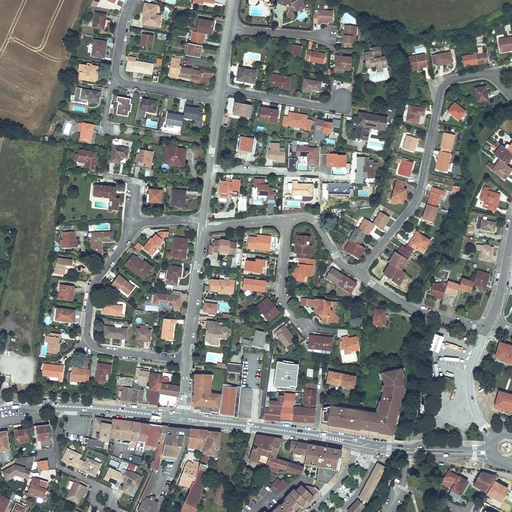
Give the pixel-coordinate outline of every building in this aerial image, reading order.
[(278,0),(278,3),(284,6),(285,5),(288,4),(289,6),(287,10),(286,14),(287,16),(293,18),(295,13),(292,12),(293,9),(304,4),(302,0),(278,0)] [(145,13),(143,23),(159,26),(160,16),(155,15),(157,5),(145,3),(143,13),(145,13)] [(318,10),(317,23),(322,23),(322,21),(328,21),(332,22),(333,11),(318,10)] [(96,13),(93,27),(103,29),(106,15),(96,13)] [(199,19),(197,32),(204,33),(211,34),(214,22),(199,19)] [(342,42),(341,46),(349,47),(349,43),(352,43),(352,41),(353,36),(354,36),(355,26),(345,25),(344,30),(343,42),(342,42)] [(193,31),(191,43),(202,45),(204,33),(197,32),(193,31)] [(143,34),(141,45),(151,47),(153,36),(143,34)] [(511,36),(498,39),(500,52),(511,49),(511,36)] [(94,40),(92,55),(105,57),(107,46),(105,46),(106,41),(94,40)] [(188,43),(186,55),(200,58),(202,45),(191,43),(188,43)] [(301,46),(293,44),(291,56),(299,58),(301,46)] [(307,50),(306,58),(309,58),(309,61),(323,64),(325,53),(307,50)] [(387,67),(385,56),(373,59),(371,51),(364,53),(365,59),(368,58),(368,60),(365,60),(367,69),(372,68),(371,67),(374,66),(374,67),(376,66),(377,69),(382,68),(387,67)] [(450,52),(436,54),(438,65),(452,62),(450,52)] [(463,66),(477,64),(476,55),(475,53),(462,56),(463,66)] [(476,55),(477,64),(488,62),(486,53),(476,55)] [(424,54),(406,58),(408,68),(418,66),(418,68),(427,66),(424,54)] [(335,57),(334,70),(339,70),(339,69),(344,69),(350,70),(352,57),(343,56),(343,58),(335,57)] [(192,70),(192,68),(179,66),(181,59),(172,58),(169,72),(178,74),(178,72),(180,72),(180,74),(180,77),(190,79),(191,78),(192,70)] [(136,61),(134,70),(152,74),(153,64),(136,61)] [(80,64),(78,78),(94,81),(96,70),(97,70),(98,66),(92,66),(92,67),(86,66),(87,65),(80,64)] [(235,78),(234,82),(248,85),(249,82),(254,83),(256,71),(239,68),(237,78),(235,78)] [(200,73),(201,71),(192,70),(191,78),(199,79),(200,73)] [(272,74),(270,83),(279,85),(278,87),(289,89),(291,78),(272,74)] [(304,79),(302,90),(311,92),(311,89),(319,90),(321,82),(304,79)] [(485,86),(475,88),(477,102),(488,100),(485,86)] [(81,89),(80,99),(89,100),(89,101),(98,103),(100,92),(81,89)] [(117,96),(116,101),(118,102),(116,114),(128,116),(129,111),(131,111),(132,104),(130,103),(131,99),(117,96)] [(143,99),(141,110),(155,112),(157,101),(143,99)] [(235,103),(233,114),(249,117),(251,105),(235,103)] [(454,103),(447,111),(458,120),(465,112),(454,103)] [(410,106),(407,121),(418,123),(419,115),(423,115),(425,109),(410,106)] [(183,115),(183,117),(205,121),(206,115),(203,114),(198,113),(198,112),(199,109),(185,107),(183,115)] [(261,108),(259,120),(271,122),(271,121),(276,122),(278,111),(261,108)] [(168,113),(166,123),(182,126),(183,117),(183,115),(168,113)] [(287,126),(287,125),(304,128),(304,129),(310,130),(312,121),(306,119),(307,116),(289,113),(289,117),(284,116),(282,125),(287,126)] [(359,113),(355,137),(367,139),(369,127),(383,129),(385,117),(359,113)] [(231,118),(228,126),(235,128),(238,120),(231,118)] [(317,119),(315,131),(331,133),(332,123),(324,122),(324,123),(321,123),(322,120),(317,119)] [(81,131),(80,140),(91,142),(92,132),(90,132),(92,124),(83,123),(81,131)] [(444,132),(440,151),(450,153),(451,153),(454,135),(444,132)] [(407,135),(403,148),(413,151),(417,138),(407,135)] [(240,138),(238,150),(252,152),(254,140),(240,138)] [(298,141),(293,140),(293,149),(297,149),(297,151),(297,156),(308,156),(308,162),(317,162),(318,148),(309,148),(309,146),(298,146),(298,141)] [(498,149),(494,155),(500,160),(506,164),(510,159),(509,158),(511,153),(507,149),(494,140),(491,144),(498,149)] [(271,150),(270,149),(269,152),(269,159),(277,159),(285,159),(286,152),(280,151),(280,143),(272,143),(271,150)] [(113,146),(111,161),(119,163),(121,156),(126,157),(128,148),(113,146)] [(167,146),(164,162),(183,165),(186,150),(167,146)] [(137,154),(136,162),(146,163),(146,167),(150,168),(153,152),(142,149),(142,150),(142,155),(140,154),(137,154)] [(97,153),(80,150),(79,154),(78,161),(86,162),(86,167),(94,168),(97,153)] [(440,151),(436,170),(446,171),(450,153),(440,151)] [(327,154),(327,166),(345,166),(346,155),(337,155),(337,154),(327,154)] [(401,164),(398,174),(408,177),(413,162),(402,159),(401,164)] [(495,166),(492,170),(503,178),(506,174),(507,175),(511,169),(506,164),(500,160),(495,166)] [(265,180),(255,179),(255,187),(253,187),(252,197),(258,197),(258,195),(267,195),(267,198),(276,198),(276,193),(274,193),(272,193),(272,188),(268,188),(268,185),(265,185),(265,180)] [(392,196),(391,200),(393,203),(396,204),(399,202),(402,203),(403,200),(403,198),(404,198),(406,197),(406,196),(406,195),(405,195),(404,193),(405,193),(406,189),(403,188),(402,187),(404,187),(405,181),(397,179),(395,184),(396,185),(395,186),(394,189),(394,191),(393,195),(392,196)] [(232,183),(221,182),(219,196),(227,197),(227,194),(238,195),(240,181),(233,180),(232,183)] [(293,181),(293,195),(312,195),(313,184),(305,184),(305,187),(302,187),(302,184),(297,184),(297,181),(293,181)] [(95,185),(94,195),(110,197),(109,209),(118,210),(119,198),(115,197),(116,187),(95,185)] [(433,187),(427,204),(436,206),(440,194),(442,195),(444,191),(433,187)] [(150,194),(149,201),(161,202),(162,190),(149,189),(149,194),(150,194)] [(483,189),(480,199),(484,200),(482,206),(488,208),(488,209),(495,211),(498,200),(496,199),(498,194),(483,189)] [(173,190),(172,206),(181,206),(182,199),(185,199),(186,191),(173,190)] [(443,208),(449,209),(452,194),(448,194),(447,200),(444,199),(443,208)] [(427,204),(423,219),(433,222),(436,212),(437,207),(436,206),(427,204)] [(380,212),(373,223),(374,224),(382,229),(389,217),(380,212)] [(365,218),(359,229),(365,233),(368,235),(374,224),(373,223),(365,218)] [(479,218),(477,228),(494,231),(496,223),(482,220),(482,218),(479,218)] [(356,228),(350,238),(359,244),(365,233),(359,229),(356,228)] [(75,232),(63,232),(63,240),(64,247),(64,248),(75,247),(75,240),(75,232)] [(112,232),(92,233),(93,254),(102,253),(101,241),(113,240),(112,232)] [(169,232),(159,235),(157,238),(156,237),(154,240),(153,241),(150,239),(143,248),(152,254),(157,248),(160,245),(162,242),(161,240),(164,236),(168,235),(169,232)] [(413,237),(408,245),(414,248),(422,253),(430,241),(419,234),(418,233),(415,238),(413,237)] [(310,236),(302,235),(301,240),(299,240),(299,244),(299,248),(296,247),(295,253),(298,253),(297,258),(301,258),(310,259),(310,254),(309,254),(309,247),(310,236)] [(249,237),(248,247),(261,249),(261,247),(269,248),(269,243),(270,243),(271,237),(262,236),(262,238),(258,238),(249,237)] [(175,238),(173,256),(185,258),(188,239),(175,238)] [(359,244),(350,238),(350,241),(351,242),(348,247),(349,248),(347,251),(358,258),(364,247),(359,244)] [(220,241),(215,240),(213,251),(219,252),(219,250),(228,251),(228,252),(236,253),(237,242),(229,242),(230,240),(220,239),(220,241)] [(139,252),(143,247),(137,242),(133,247),(139,252)] [(400,249),(397,253),(407,259),(414,248),(408,245),(407,245),(405,248),(403,246),(401,249),(400,249)] [(483,245),(480,259),(491,261),(493,247),(483,245)] [(395,251),(392,256),(393,257),(390,263),(401,269),(407,259),(397,253),(395,251)] [(132,255),(125,264),(130,268),(130,266),(134,269),(136,269),(139,271),(138,272),(142,275),(144,273),(146,275),(152,267),(144,261),(141,265),(138,262),(138,257),(132,255)] [(57,258),(55,272),(65,274),(66,265),(73,266),(73,260),(57,258)] [(310,259),(301,258),(300,268),(299,269),(298,269),(297,270),(296,269),(293,273),(296,280),(302,280),(303,277),(304,277),(307,277),(308,275),(311,276),(312,266),(314,266),(315,259),(310,259)] [(247,260),(246,270),(254,272),(260,273),(261,266),(263,266),(265,267),(266,260),(256,259),(256,261),(247,260)] [(390,263),(384,272),(391,277),(392,276),(394,277),(394,279),(392,281),(398,285),(406,273),(401,269),(390,263)] [(181,267),(169,266),(167,283),(176,285),(177,278),(177,277),(177,276),(180,276),(181,267)] [(332,268),(326,277),(337,284),(343,275),(332,268)] [(473,282),(473,285),(484,289),(489,274),(477,270),(473,282)] [(119,275),(112,284),(119,289),(120,288),(129,294),(134,287),(119,275)] [(343,275),(337,284),(351,292),(357,283),(343,275)] [(459,285),(458,288),(470,292),(473,285),(473,282),(461,278),(459,285)] [(211,279),(210,290),(218,291),(219,290),(228,291),(228,292),(229,292),(234,293),(235,280),(229,280),(229,281),(220,280),(219,280),(211,279)] [(245,279),(244,283),(246,285),(244,286),(246,289),(247,290),(249,289),(250,291),(252,289),(255,288),(264,289),(265,281),(255,280),(254,281),(252,279),(251,281),(250,279),(245,279)] [(446,287),(444,292),(456,295),(458,288),(459,285),(447,281),(446,287)] [(434,283),(430,293),(435,294),(438,295),(437,297),(442,299),(444,292),(446,287),(434,283)] [(61,284),(59,298),(72,300),(73,293),(74,288),(74,286),(61,284)] [(154,302),(154,303),(179,307),(180,297),(155,293),(155,295),(154,302)] [(268,297),(257,306),(269,321),(280,312),(268,297)] [(218,300),(205,298),(204,311),(216,313),(218,300)] [(308,299),(308,306),(316,307),(317,307),(317,306),(318,306),(318,312),(319,312),(319,314),(322,318),(322,320),(328,321),(334,322),(334,317),(332,314),(333,310),(332,310),(330,310),(330,307),(329,306),(329,301),(325,301),(325,299),(321,299),(321,300),(308,299)] [(104,301),(103,313),(122,315),(123,306),(113,305),(113,302),(104,301)] [(57,308),(56,318),(64,319),(63,321),(74,322),(75,311),(57,308)] [(386,310),(375,309),(373,324),(378,324),(378,326),(385,327),(386,319),(385,319),(386,310)] [(164,318),(162,338),(172,340),(174,324),(176,324),(176,319),(164,318)] [(284,325),(276,331),(278,334),(277,336),(286,347),(295,341),(285,329),(287,328),(284,325)] [(106,326),(105,336),(126,339),(127,329),(121,328),(115,327),(106,326)] [(229,331),(226,328),(221,327),(208,326),(212,330),(211,332),(208,332),(206,333),(205,341),(210,342),(210,345),(217,346),(218,338),(225,339),(226,333),(229,331)] [(137,328),(136,339),(150,340),(151,330),(147,329),(141,329),(137,328)] [(287,328),(285,329),(295,341),(296,339),(287,328)] [(242,340),(241,342),(262,348),(264,341),(262,341),(264,334),(255,331),(252,343),(242,340)] [(48,346),(47,350),(59,351),(60,343),(59,343),(57,343),(58,338),(60,338),(60,334),(51,333),(51,337),(47,336),(46,341),(48,342),(50,342),(49,346),(48,346)] [(310,336),(309,348),(328,350),(329,345),(331,345),(332,338),(320,337),(320,339),(316,338),(316,336),(310,336)] [(346,337),(341,338),(344,350),(346,350),(346,354),(352,353),(351,351),(359,350),(357,337),(348,338),(347,339),(348,341),(346,341),(346,337)] [(511,345),(499,342),(495,357),(511,361),(511,345)] [(98,363),(96,379),(105,381),(106,373),(110,374),(111,365),(98,363)] [(243,365),(228,363),(227,371),(242,373),(243,365)] [(44,364),(42,375),(50,376),(50,379),(58,380),(60,365),(56,365),(56,366),(50,365),(44,364)] [(77,380),(88,381),(90,370),(78,368),(72,368),(71,368),(70,379),(71,379),(77,380)] [(148,370),(136,368),(135,378),(139,378),(138,381),(142,381),(141,385),(145,386),(148,370)] [(333,404),(322,408),(322,423),(369,431),(394,435),(397,424),(399,424),(399,421),(397,420),(406,387),(403,372),(405,371),(405,368),(382,373),(385,386),(378,413),(333,404)] [(330,376),(328,383),(333,384),(333,382),(340,383),(342,374),(331,372),(330,376)] [(192,404),(193,404),(192,406),(192,407),(194,408),(195,408),(197,411),(217,414),(220,393),(210,391),(210,384),(211,384),(211,373),(193,373),(192,404)] [(151,380),(147,404),(157,406),(159,398),(159,393),(162,379),(163,375),(152,374),(151,380)] [(342,374),(340,383),(347,385),(347,386),(354,388),(355,381),(353,380),(354,376),(342,374)] [(123,386),(121,400),(131,402),(133,388),(132,388),(133,379),(119,376),(118,386),(123,386)] [(162,379),(159,393),(179,396),(180,386),(168,385),(169,380),(162,379)] [(232,385),(224,384),(219,414),(220,414),(220,413),(222,413),(221,415),(234,416),(235,404),(239,404),(241,387),(232,386),(232,385)] [(142,403),(144,389),(133,388),(131,402),(142,403)] [(305,389),(303,408),(302,408),(302,416),(300,416),(300,422),(314,423),(317,390),(305,389)] [(511,397),(498,393),(494,408),(511,412),(511,397)] [(283,402),(280,420),(300,422),(300,416),(302,416),(302,408),(295,407),(296,403),(294,403),(295,394),(284,394),(284,395),(279,395),(279,401),(283,402)] [(280,420),(283,402),(279,401),(269,401),(268,409),(265,409),(265,418),(270,418),(270,420),(280,420)] [(109,437),(112,420),(98,418),(95,420),(94,427),(101,428),(99,440),(89,438),(87,447),(93,449),(94,445),(104,446),(105,440),(109,440),(109,437)] [(125,440),(128,422),(112,419),(112,420),(109,437),(123,439),(122,440),(125,440)] [(129,445),(136,447),(137,442),(140,424),(132,423),(130,440),(129,445)] [(37,427),(36,427),(38,448),(45,448),(45,449),(51,448),(49,424),(43,425),(43,426),(38,427),(37,427)] [(144,425),(140,424),(137,442),(142,443),(143,438),(147,438),(150,425),(144,424),(144,425)] [(153,461),(151,468),(154,469),(156,470),(158,470),(159,463),(161,458),(168,426),(150,424),(150,425),(147,438),(146,444),(146,445),(151,445),(151,449),(155,450),(155,448),(156,449),(159,440),(161,440),(160,444),(159,444),(155,462),(153,461)] [(185,428),(168,426),(161,458),(176,460),(183,442),(185,428)] [(14,430),(16,442),(16,443),(25,442),(25,440),(29,440),(28,428),(18,430),(18,429),(14,430)] [(188,442),(188,446),(203,448),(208,430),(191,428),(188,442)] [(221,432),(208,430),(203,448),(200,463),(194,482),(193,482),(190,487),(190,489),(180,511),(182,511),(196,511),(205,475),(203,474),(209,455),(214,456),(214,455),(215,449),(219,449),(221,432)] [(0,450),(9,449),(6,431),(0,431),(0,450)] [(257,435),(249,459),(266,465),(265,468),(271,471),(277,472),(279,468),(266,463),(275,438),(257,435)] [(275,438),(266,463),(279,468),(290,471),(291,463),(275,457),(282,439),(275,438)] [(292,441),(289,447),(293,449),(294,450),(297,442),(292,441)] [(304,443),(297,442),(294,450),(293,452),(302,454),(304,443)] [(306,455),(304,464),(319,466),(317,480),(326,483),(333,476),(330,473),(330,474),(329,473),(332,470),(332,468),(334,466),(338,470),(342,450),(308,444),(306,455)] [(70,465),(79,469),(82,461),(79,460),(81,456),(67,449),(62,461),(67,463),(67,462),(71,464),(70,465)] [(133,456),(131,462),(140,464),(141,458),(133,456)] [(90,474),(96,476),(101,465),(87,458),(85,463),(82,461),(79,469),(87,472),(87,471),(91,473),(90,474)] [(41,459),(37,459),(38,463),(41,462),(42,469),(48,469),(47,460),(41,460),(41,459)] [(186,462),(180,481),(184,483),(183,485),(190,487),(193,482),(194,482),(200,463),(194,461),(193,464),(191,464),(192,463),(188,461),(186,462)] [(304,467),(291,463),(290,471),(298,474),(301,475),(304,467)] [(361,499),(359,502),(363,505),(366,500),(367,498),(384,467),(378,464),(361,493),(358,498),(359,498),(361,499)] [(13,465),(2,471),(7,480),(16,475),(28,479),(31,471),(25,469),(26,467),(18,465),(18,467),(13,465)] [(330,473),(333,476),(338,470),(334,466),(332,468),(332,470),(329,473),(330,474),(330,473)] [(117,481),(121,483),(122,480),(124,476),(121,475),(121,474),(110,468),(104,479),(116,485),(117,481)] [(448,470),(444,478),(448,480),(446,484),(447,485),(452,488),(451,489),(460,494),(467,481),(448,470)] [(130,473),(126,471),(124,476),(122,480),(125,481),(131,484),(130,486),(137,489),(143,478),(130,472),(130,473)] [(480,472),(473,484),(487,492),(494,481),(497,476),(480,472)] [(155,473),(152,473),(141,498),(143,499),(146,498),(147,497),(148,497),(148,494),(150,493),(149,490),(152,488),(151,485),(154,484),(153,481),(156,479),(155,473)] [(39,484),(32,481),(28,494),(43,498),(44,494),(42,491),(43,489),(46,489),(48,482),(41,479),(39,484)] [(278,479),(272,484),(280,492),(288,484),(283,479),(280,482),(278,479)] [(87,487),(75,481),(66,498),(78,504),(82,496),(81,495),(82,494),(83,494),(84,490),(85,491),(87,487)] [(487,492),(493,497),(500,501),(508,489),(494,481),(487,492)] [(220,482),(216,495),(226,498),(228,491),(225,490),(226,484),(220,482)] [(293,511),(298,507),(306,500),(307,501),(318,490),(315,487),(314,488),(301,484),(296,490),(295,490),(288,497),(287,496),(281,502),(281,505),(282,506),(279,509),(278,507),(276,508),(272,511),(267,511),(266,511),(265,511),(293,511)] [(293,488),(286,495),(287,496),(288,497),(295,490),(293,488)] [(319,491),(318,490),(307,501),(308,502),(309,503),(319,491)] [(0,495),(0,511),(3,511),(9,500),(12,502),(14,499),(16,494),(11,492),(8,499),(0,495)] [(16,494),(14,499),(18,502),(17,504),(16,503),(11,511),(24,511),(26,508),(25,507),(25,506),(26,505),(26,504),(19,501),(21,497),(16,494)] [(147,497),(146,498),(144,501),(139,511),(152,511),(155,506),(157,502),(153,500),(154,497),(151,495),(150,495),(150,496),(149,498),(147,497)] [(216,495),(214,501),(224,504),(226,498),(216,495)] [(21,497),(19,501),(26,504),(26,505),(25,506),(30,509),(33,502),(21,497)] [(306,500),(298,507),(300,509),(307,501),(306,500)] [(363,505),(359,502),(359,503),(356,501),(348,511),(357,511),(358,511),(359,511),(363,505)]
